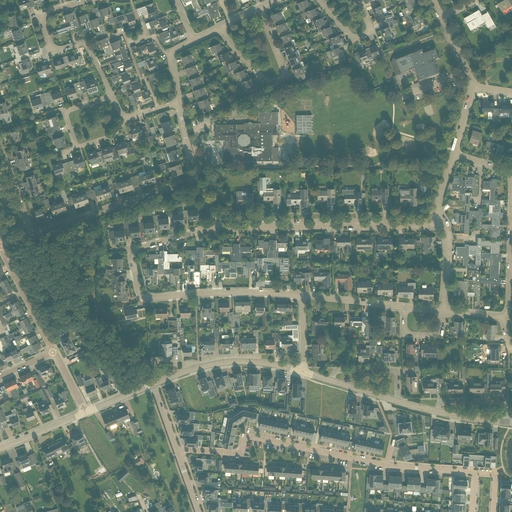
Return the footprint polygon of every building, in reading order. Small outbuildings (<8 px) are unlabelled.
[(33,7),(30,0),(27,0),(26,0),(19,2),(21,10),(28,8),(33,7)] [(191,1),(197,12),(202,10),(201,10),(197,0),(183,0),(185,4),(191,1)] [(303,14),(306,12),(314,9),(313,9),(310,2),(308,3),(306,0),(298,3),(301,10),(302,9),(303,14)] [(511,5),(511,0),(504,0),(497,4),(502,12),(506,9),(506,8),(511,5)] [(372,9),(375,16),(383,13),(382,9),(385,8),(383,1),(376,3),(378,7),(372,9)] [(402,10),(404,17),(413,13),(412,9),(417,7),(415,1),(406,4),(408,7),(404,9),(402,10)] [(147,11),(149,17),(156,15),(152,3),(136,9),(139,17),(142,16),(141,13),(147,11)] [(197,12),(194,13),(196,18),(208,13),(211,19),(219,15),(215,7),(217,6),(216,3),(215,4),(211,5),(201,10),(202,10),(197,12)] [(109,7),(98,10),(98,11),(100,17),(101,17),(106,15),(108,21),(107,21),(108,25),(114,23),(114,24),(118,23),(116,17),(113,18),(109,7)] [(311,23),(314,22),(314,21),(322,18),(321,18),(318,11),(316,12),(314,9),(306,12),(309,18),(306,19),(306,21),(307,23),(308,23),(311,22),(311,23)] [(466,17),(464,18),(470,31),(479,26),(479,27),(485,23),(488,28),(494,25),(495,25),(489,14),(488,14),(483,17),(482,15),(479,10),(473,13),(474,14),(467,18),(466,17)] [(78,25),(76,18),(74,12),(63,16),(65,23),(69,21),(71,26),(57,30),(59,35),(71,30),(79,28),(78,25)] [(132,12),(116,17),(118,23),(121,22),(120,21),(126,19),(127,20),(129,25),(130,29),(137,27),(136,23),(132,12)] [(275,27),(277,26),(276,26),(284,23),(282,19),(283,18),(281,12),(272,15),(274,21),(273,22),(275,27)] [(394,21),(392,14),(388,16),(388,15),(385,16),(383,13),(375,16),(377,22),(383,20),(384,24),(391,22),(394,21)] [(413,13),(404,17),(400,18),(402,25),(410,22),(413,29),(414,30),(416,31),(417,30),(418,29),(418,27),(418,26),(420,26),(419,23),(423,22),(420,15),(415,17),(413,13)] [(92,27),(89,21),(87,14),(76,18),(78,25),(85,22),(87,28),(85,29),(86,32),(92,30),(92,27)] [(10,26),(11,29),(19,26),(18,22),(17,22),(15,15),(8,18),(7,16),(4,17),(6,25),(9,24),(10,26)] [(148,23),(150,29),(148,30),(150,35),(156,33),(153,26),(159,24),(161,30),(168,27),(164,16),(148,23)] [(89,21),(92,27),(98,25),(100,31),(99,32),(100,35),(106,33),(104,28),(100,17),(89,21)] [(319,32),(322,31),(322,30),(330,27),(329,27),(326,20),(324,21),(322,18),(314,21),(314,22),(316,27),(317,27),(319,32)] [(391,22),(384,24),(386,28),(380,30),(383,37),(386,36),(387,40),(393,38),(390,30),(393,28),(391,22)] [(280,38),(281,37),(288,34),(286,29),(287,29),(285,23),(284,23),(276,26),(277,26),(279,32),(278,33),(280,38)] [(11,29),(2,32),(4,38),(8,36),(8,35),(13,33),(15,40),(22,38),(20,31),(21,31),(19,26),(11,29)] [(160,36),(158,37),(161,43),(165,41),(165,39),(171,37),(171,38),(172,41),(179,39),(174,27),(159,34),(160,36)] [(327,40),(330,39),(329,39),(338,36),(337,36),(334,29),(331,30),(330,27),(322,30),(322,31),(324,36),(325,36),(327,40)] [(284,49),(285,48),(293,45),(291,41),(292,40),(289,34),(288,34),(281,37),(283,43),(282,44),(284,49)] [(334,45),(335,49),(338,48),(345,45),(342,38),(339,39),(338,36),(329,39),(330,39),(332,46),(334,45)] [(113,50),(110,43),(108,37),(97,42),(99,48),(103,47),(105,53),(108,52),(109,55),(114,53),(113,50)] [(119,48),(122,57),(127,55),(121,39),(110,43),(113,50),(119,48)] [(138,55),(142,54),(141,51),(147,49),(150,55),(151,55),(153,54),(156,53),(152,42),(139,47),(136,48),(136,46),(131,47),(133,54),(137,52),(138,55)] [(14,53),(16,59),(29,55),(27,51),(26,51),(24,44),(13,47),(15,53),(14,53)] [(216,57),(219,56),(227,53),(227,52),(226,53),(223,46),(221,47),(219,44),(211,47),(213,53),(215,53),(216,57)] [(288,60),(290,59),(289,59),(297,56),(298,56),(300,55),(298,50),(296,51),(293,45),(285,48),(287,54),(286,55),(288,60)] [(364,50),(365,51),(368,58),(373,56),(373,57),(376,56),(378,63),(382,61),(376,46),(370,49),(370,48),(364,50)] [(396,76),(393,77),(396,85),(405,82),(402,76),(416,70),(419,79),(438,72),(435,63),(436,62),(436,60),(439,59),(439,58),(440,58),(439,57),(438,57),(435,48),(424,52),(422,47),(393,58),(391,63),(396,76)] [(335,49),(330,51),(333,57),(335,61),(340,59),(341,62),(346,60),(342,50),(340,51),(338,48),(335,49)] [(365,51),(359,53),(359,52),(353,54),(357,63),(362,61),(362,62),(365,61),(367,67),(371,66),(369,59),(368,58),(365,51)] [(224,66),(227,65),(235,61),(234,62),(231,55),(228,56),(227,53),(219,56),(221,62),(223,62),(224,66)] [(69,56),(65,57),(67,64),(70,63),(70,64),(75,62),(76,66),(83,63),(81,55),(77,57),(76,54),(69,56)] [(29,55),(16,59),(14,60),(15,63),(21,61),(22,63),(19,64),(20,68),(19,69),(21,75),(29,73),(28,68),(31,67),(29,59),(30,59),(29,55)] [(123,65),(125,71),(132,69),(127,55),(122,57),(116,59),(117,61),(112,63),(114,68),(112,69),(113,74),(119,72),(118,68),(117,67),(123,65)] [(185,70),(186,69),(194,66),(192,61),(193,61),(190,55),(182,58),(184,64),(183,64),(185,70)] [(293,71),(294,70),(302,67),(304,66),(304,65),(303,62),(302,62),(300,62),(298,56),(297,56),(289,59),(290,59),(292,65),(291,66),(293,71)] [(67,64),(65,57),(60,58),(61,59),(53,62),(56,69),(64,66),(64,65),(67,64)] [(152,57),(136,63),(138,68),(141,67),(147,65),(149,71),(156,68),(152,57)] [(232,75),(235,74),(243,70),(242,71),(239,64),(236,65),(235,61),(227,65),(229,71),(230,71),(232,75)] [(43,64),(43,65),(36,67),(39,74),(47,71),(48,74),(51,73),(48,62),(43,64)] [(189,81),(190,80),(198,77),(196,72),(197,72),(195,66),(194,66),(186,69),(188,75),(187,75),(189,81)] [(294,70),(296,76),(295,77),(297,82),(306,78),(304,74),(305,73),(302,67),(294,70)] [(121,79),(124,85),(130,82),(127,73),(133,71),(132,69),(125,71),(126,71),(110,77),(113,83),(116,82),(115,81),(121,79)] [(151,87),(154,85),(152,80),(152,79),(158,77),(160,83),(167,81),(163,70),(147,75),(151,87)] [(240,84),(243,83),(251,79),(250,79),(247,73),(244,73),(243,70),(235,74),(237,80),(238,80),(240,84)] [(193,92),(194,91),(202,88),(200,84),(201,83),(199,77),(198,77),(190,80),(192,86),(191,86),(193,92)] [(243,83),(245,89),(246,89),(248,93),(258,89),(255,81),(252,82),(251,79),(243,83)] [(85,80),(79,82),(82,92),(88,90),(89,94),(89,95),(93,94),(93,92),(97,91),(94,82),(90,83),(87,84),(85,80)] [(132,87),(134,93),(141,91),(136,80),(130,82),(124,85),(121,86),(123,92),(126,91),(126,89),(132,87)] [(69,87),(64,88),(65,91),(67,95),(68,100),(77,97),(76,94),(82,92),(79,82),(72,84),(73,88),(70,89),(69,87)] [(141,91),(134,93),(131,94),(131,95),(128,97),(130,102),(134,101),(133,100),(136,99),(136,98),(142,96),(144,102),(151,100),(147,88),(141,91)] [(197,103),(199,102),(206,99),(204,94),(205,94),(203,88),(202,88),(194,91),(197,97),(195,98),(197,103)] [(51,91),(44,93),(48,103),(53,101),(54,104),(63,102),(60,92),(52,95),(51,91)] [(48,103),(44,93),(30,98),(34,111),(43,108),(42,105),(48,103)] [(199,102),(201,108),(200,109),(202,114),(212,110),(210,105),(212,104),(210,101),(208,102),(207,99),(206,99),(199,102)] [(0,113),(10,111),(9,105),(6,106),(5,102),(0,103),(0,113)] [(494,102),(482,102),(483,112),(488,112),(492,112),(492,119),(497,119),(497,115),(497,114),(497,113),(497,109),(494,109),(494,107),(494,102)] [(500,109),(497,109),(497,113),(497,114),(497,115),(503,115),(511,115),(511,113),(511,109),(511,104),(507,104),(501,105),(500,105),(500,109)] [(10,111),(0,113),(0,119),(2,119),(3,123),(11,121),(9,117),(12,116),(10,111)] [(216,129),(215,129),(215,134),(216,134),(216,141),(224,140),(224,152),(223,152),(223,162),(233,162),(233,160),(252,159),(252,161),(279,161),(279,148),(273,148),(273,135),(274,135),(276,135),(276,132),(277,132),(276,124),(278,124),(278,112),(258,112),(258,121),(261,121),(261,123),(244,123),(244,124),(218,125),(216,125),(216,129)] [(158,129),(159,133),(161,133),(160,133),(163,132),(168,130),(173,129),(170,120),(168,121),(167,115),(162,116),(158,118),(160,124),(161,124),(162,128),(158,129)] [(46,128),(48,135),(58,131),(56,126),(59,125),(56,116),(44,120),(47,128),(46,128)] [(311,116),(296,116),(296,134),(311,134),(311,116)] [(139,126),(130,129),(132,133),(133,138),(134,141),(138,139),(137,137),(140,136),(141,139),(149,137),(147,131),(145,126),(139,128),(139,126)] [(473,126),(474,127),(469,143),(478,145),(482,133),(479,132),(481,128),(473,126)] [(17,137),(20,136),(18,130),(4,135),(6,140),(10,139),(11,143),(19,140),(17,137)] [(164,138),(167,147),(171,145),(176,143),(173,135),(170,136),(168,130),(163,132),(160,133),(161,133),(163,139),(164,138)] [(58,131),(48,135),(50,142),(54,141),(57,148),(66,145),(63,136),(60,137),(58,131)] [(489,148),(488,152),(495,154),(494,156),(500,158),(504,147),(498,145),(487,141),(486,147),(489,148)] [(115,145),(116,148),(117,148),(119,154),(126,151),(127,155),(134,153),(131,143),(125,145),(124,142),(115,145)] [(167,153),(170,161),(175,160),(179,158),(176,150),(173,151),(171,145),(167,147),(164,148),(166,153),(167,153)] [(101,149),(102,152),(104,158),(112,156),(113,160),(120,157),(119,154),(117,148),(116,148),(111,149),(110,146),(101,149)] [(14,157),(15,162),(29,158),(27,152),(24,153),(23,149),(21,150),(19,151),(16,152),(17,156),(14,157)] [(102,152),(96,154),(95,151),(87,154),(90,163),(97,160),(99,164),(101,163),(103,169),(107,167),(105,162),(106,162),(104,158),(102,152)] [(74,161),(68,163),(71,173),(78,171),(76,167),(84,165),(81,156),(73,158),(74,161)] [(29,158),(15,162),(17,167),(20,166),(22,170),(29,168),(28,164),(31,163),(29,158)] [(155,166),(156,169),(158,173),(161,172),(166,171),(165,170),(170,168),(173,176),(182,173),(179,164),(176,166),(175,160),(170,161),(155,166)] [(71,173),(68,163),(62,165),(61,162),(52,165),(55,174),(63,172),(64,175),(71,173)] [(152,172),(145,174),(149,184),(155,182),(155,180),(159,178),(158,173),(156,169),(151,170),(152,172)] [(139,175),(134,176),(137,184),(141,183),(142,186),(149,184),(145,174),(139,176),(139,175)] [(24,183),(25,188),(39,184),(37,178),(35,179),(33,175),(31,176),(29,177),(26,178),(27,182),(24,183)] [(465,177),(465,180),(465,185),(472,186),(472,196),(477,196),(478,175),(474,175),(474,177),(465,177)] [(130,179),(123,181),(127,191),(133,189),(132,186),(137,184),(134,176),(129,178),(130,179)] [(459,201),(465,201),(465,196),(465,185),(465,180),(459,180),(459,177),(454,176),(454,179),(453,182),(452,182),(452,191),(460,191),(459,201)] [(266,192),(266,177),(260,177),(260,194),(264,194),(264,200),(274,200),(274,203),(280,203),(280,190),(274,190),(274,192),(266,192)] [(490,190),(490,200),(495,200),(495,188),(497,188),(497,179),(492,179),(492,182),(482,181),(482,190),(490,190)] [(107,187),(101,189),(104,199),(111,196),(110,193),(114,192),(112,184),(110,180),(107,181),(108,185),(107,185),(107,187)] [(116,182),(112,184),(114,192),(119,190),(120,194),(127,191),(123,181),(117,184),(116,182)] [(39,184),(25,188),(27,193),(30,192),(32,196),(39,194),(38,190),(41,189),(39,184)] [(94,189),(89,191),(92,199),(96,198),(98,201),(104,199),(101,189),(95,191),(94,189)] [(318,192),(318,200),(328,199),(328,203),(334,203),(334,189),(328,189),(328,192),(318,192)] [(388,202),(388,189),(382,189),(382,191),(377,191),(377,189),(372,189),(372,199),(382,199),(382,202),(388,202)] [(417,205),(416,189),(410,189),(410,190),(400,190),(401,202),(411,202),(411,205),(417,205)] [(63,201),(57,203),(60,213),(66,211),(65,208),(70,206),(67,198),(64,190),(59,191),(63,201)] [(301,194),(287,194),(287,206),(295,206),(295,203),(301,203),(301,206),(307,206),(307,201),(307,190),(301,190),(301,194)] [(355,190),(342,191),(342,195),(345,195),(345,198),(345,203),(355,202),(355,206),(361,206),(361,201),(361,193),(355,193),(355,190)] [(78,194),(79,196),(82,206),(89,204),(88,200),(92,199),(89,191),(85,193),(85,194),(83,195),(82,192),(78,194)] [(247,204),(247,207),(253,207),(253,193),(247,194),(247,195),(242,195),(242,192),(237,192),(237,204),(247,204)] [(72,197),(67,198),(70,206),(74,205),(75,208),(82,206),(79,196),(72,198),(72,197)] [(469,234),(469,219),(469,212),(469,211),(470,203),(470,196),(465,196),(465,201),(465,205),(466,205),(466,215),(459,215),(459,214),(458,213),(456,213),(455,214),(455,217),(455,218),(457,218),(456,224),(464,224),(464,234),(469,234)] [(60,213),(57,203),(56,201),(52,202),(53,205),(50,206),(47,198),(43,199),(45,206),(48,214),(52,212),(53,216),(60,213)] [(492,205),(492,212),(500,213),(500,212),(500,204),(503,204),(503,200),(502,200),(499,200),(495,200),(490,200),(482,200),(482,205),(492,205)] [(48,214),(45,206),(40,207),(41,209),(34,211),(37,221),(44,219),(43,215),(48,214)] [(476,230),(482,230),(482,224),(482,217),(482,212),(482,209),(478,209),(478,211),(469,211),(469,212),(469,219),(476,219),(476,230)] [(183,211),(183,215),(184,219),(190,218),(190,221),(199,220),(198,210),(189,211),(189,210),(183,211)] [(168,212),(169,219),(169,223),(175,222),(175,225),(184,224),(184,219),(183,215),(175,216),(174,212),(168,212)] [(482,217),(492,218),(492,225),(500,225),(500,216),(503,216),(503,213),(500,212),(500,213),(492,212),(482,212),(482,217)] [(153,216),(154,223),(154,227),(160,226),(161,229),(170,229),(169,223),(169,219),(160,220),(160,215),(153,216)] [(124,222),(125,231),(125,235),(131,235),(131,238),(140,237),(140,231),(139,227),(131,228),(130,221),(124,222)] [(139,223),(139,227),(140,231),(146,230),(146,234),(155,233),(154,227),(154,223),(145,224),(145,223),(139,223)] [(482,224),(482,230),(491,230),(491,237),(495,238),(494,241),(497,241),(497,238),(500,238),(500,229),(502,229),(502,225),(500,225),(492,225),(482,224)] [(125,235),(125,231),(116,232),(116,231),(109,231),(110,239),(116,239),(117,242),(126,241),(125,235)] [(433,252),(433,242),(435,242),(435,237),(422,237),(423,243),(424,243),(424,252),(433,252)] [(292,247),(292,257),(297,257),(297,250),(307,250),(307,247),(307,242),(299,242),(299,238),(296,238),(296,243),(296,247),(292,247)] [(315,240),(315,245),(315,250),(330,249),(330,238),(323,238),(323,240),(315,240)] [(337,242),(333,242),(333,248),(334,248),(334,253),(337,253),(337,246),(344,246),(344,253),(351,253),(351,241),(350,241),(350,238),(337,238),(337,242)] [(362,249),(371,249),(371,240),(362,240),(362,238),(357,238),(357,251),(362,251),(362,249)] [(378,260),(379,260),(384,260),(384,252),(383,252),(383,249),(392,248),(392,240),(383,240),(383,238),(378,238),(378,252),(375,252),(375,260),(378,260)] [(399,238),(399,243),(399,250),(404,250),(404,248),(413,248),(413,239),(404,239),(404,238),(399,238)] [(268,248),(268,258),(273,258),(273,240),(270,240),(270,243),(268,243),(268,242),(264,242),(264,240),(258,240),(258,244),(255,244),(255,248),(258,248),(268,248)] [(276,240),(273,240),(273,258),(279,258),(279,248),(288,248),(288,243),(276,243),(276,240)] [(481,241),(481,243),(481,246),(491,246),(491,253),(499,254),(499,245),(502,245),(502,241),(497,241),(481,241)] [(472,246),(469,246),(468,254),(476,254),(476,264),(480,264),(481,264),(481,258),(480,258),(481,253),(481,246),(481,243),(477,243),(477,246),(472,246)] [(231,252),(231,262),(237,262),(237,244),(233,244),(233,247),(222,247),(222,252),(231,252)] [(237,244),(237,262),(242,262),(242,252),(251,252),(251,247),(240,247),(240,244),(237,244)] [(463,266),(468,266),(468,264),(468,254),(469,246),(469,245),(465,245),(465,247),(456,247),(456,255),(463,256),(463,266)] [(195,255),(195,265),(200,265),(200,247),(197,247),(197,250),(185,250),(185,255),(195,255)] [(204,247),(200,247),(200,265),(206,265),(206,255),(215,255),(215,250),(204,250),(204,247)] [(158,259),(158,269),(164,269),(164,251),(160,251),(160,254),(149,254),(149,259),(158,259)] [(167,251),(164,251),(164,269),(169,269),(169,259),(178,259),(178,254),(167,254),(167,251)] [(499,277),(499,260),(501,260),(502,254),(499,254),(491,253),(481,253),(480,258),(481,258),(481,259),(490,259),(490,276),(494,276),(494,277),(499,277)] [(268,258),(257,258),(258,264),(262,264),(262,274),(266,274),(266,264),(273,264),(273,258),(268,258)] [(279,258),(273,258),(273,264),(280,264),(280,274),(284,274),(284,273),(288,272),(288,267),(286,267),(286,264),(288,264),(288,258),(279,258)] [(111,259),(111,262),(114,262),(114,269),(122,269),(122,259),(111,259)] [(231,262),(222,262),(221,262),(218,262),(218,265),(218,272),(222,272),(222,268),(225,268),(225,277),(228,277),(228,278),(229,278),(229,277),(230,277),(230,272),(237,272),(237,267),(237,262),(231,262)] [(237,262),(237,267),(243,267),(243,277),(248,277),(248,268),(252,268),(252,262),(242,262),(237,262)] [(480,283),(480,282),(480,278),(480,271),(480,266),(480,264),(476,264),(468,264),(468,266),(468,268),(474,269),(474,268),(475,268),(475,269),(475,270),(475,280),(468,280),(468,284),(476,284),(476,285),(480,285),(480,283)] [(195,265),(185,265),(185,272),(189,272),(189,281),(194,281),(193,271),(200,271),(200,265),(195,265)] [(206,265),(200,265),(200,271),(207,271),(207,281),(212,281),(212,272),(216,272),(215,265),(206,265)] [(314,280),(318,280),(318,279),(323,279),(324,288),(330,287),(330,273),(318,273),(318,268),(314,268),(314,280)] [(158,269),(148,269),(148,276),(152,276),(152,285),(157,285),(157,274),(164,274),(164,269),(158,269)] [(169,269),(164,269),(164,274),(170,274),(170,285),(175,285),(175,275),(179,275),(179,269),(169,269)] [(308,285),(308,273),(302,273),(301,272),(299,272),(298,272),(298,274),(294,274),(294,282),(303,282),(303,285),(308,285)] [(112,289),(114,289),(125,288),(125,281),(121,282),(121,274),(111,274),(112,289)] [(339,277),(335,277),(335,283),(339,283),(339,281),(345,281),(345,290),(351,290),(351,278),(348,279),(348,275),(339,275),(339,277)] [(501,278),(498,278),(490,278),(480,278),(480,282),(480,283),(490,283),(490,291),(491,291),(491,294),(497,294),(497,291),(498,291),(498,282),(501,282),(501,278)] [(0,289),(2,289),(2,288),(9,285),(6,279),(0,282),(0,284),(1,286),(0,286),(0,289)] [(467,292),(468,284),(468,280),(468,279),(464,279),(464,281),(455,281),(455,289),(462,290),(462,300),(467,300),(467,292)] [(367,291),(367,293),(372,293),(372,281),(367,281),(367,283),(358,283),(358,291),(367,291)] [(378,294),(387,294),(387,296),(392,296),(392,283),(387,283),(387,285),(378,285),(378,294)] [(408,288),(398,288),(398,291),(399,296),(408,296),(408,298),(413,298),(413,293),(413,288),(415,288),(415,283),(408,283),(408,286),(408,288)] [(468,284),(467,292),(475,293),(474,303),(480,303),(480,285),(476,285),(476,284),(468,284)] [(2,288),(2,289),(5,294),(12,291),(9,285),(2,288)] [(114,289),(114,295),(120,295),(120,301),(115,301),(115,306),(122,306),(122,301),(127,300),(127,291),(125,291),(125,288),(114,289)] [(428,288),(428,290),(419,290),(419,298),(428,298),(428,300),(433,300),(433,288),(428,288)] [(8,310),(10,312),(20,307),(17,301),(10,305),(12,308),(8,310)] [(236,303),(236,308),(236,311),(250,311),(250,302),(236,303)] [(208,327),(214,327),(214,319),(214,312),(211,312),(211,303),(202,304),(202,307),(203,311),(201,311),(201,316),(210,316),(210,319),(210,324),(208,324),(208,327)] [(220,303),(220,308),(220,311),(229,311),(229,303),(220,303)] [(256,303),(256,308),(256,314),(262,314),(263,326),(268,326),(268,317),(265,317),(265,311),(265,303),(256,303)] [(287,313),(291,313),(292,305),(277,304),(277,307),(273,307),(273,313),(280,313),(280,311),(287,311),(287,313)] [(129,306),(124,307),(126,319),(127,321),(135,319),(138,318),(137,310),(136,310),(130,311),(129,306)] [(20,307),(10,312),(10,313),(6,314),(8,318),(13,315),(12,314),(14,313),(16,316),(23,313),(20,307)] [(155,309),(156,317),(161,316),(161,317),(167,317),(167,308),(155,309)] [(181,308),(181,313),(181,317),(191,317),(190,308),(185,309),(185,308),(181,308)] [(313,321),(313,334),(318,334),(318,328),(316,328),(316,325),(324,325),(328,325),(328,317),(320,318),(315,319),(315,321),(313,321)] [(362,318),(353,318),(353,325),(362,325),(362,328),(365,328),(365,331),(369,331),(369,318),(366,318),(366,317),(362,317),(362,318)] [(382,320),(384,323),(384,334),(395,334),(395,326),(395,318),(393,318),(393,317),(392,317),(392,318),(387,318),(387,317),(382,317),(382,320)] [(17,327),(19,330),(29,324),(26,318),(19,322),(21,325),(17,327)] [(461,334),(461,335),(463,335),(464,334),(464,333),(464,332),(464,325),(462,325),(462,323),(454,322),(454,328),(451,328),(450,333),(461,334)] [(29,324),(19,330),(20,332),(23,330),(25,334),(32,330),(29,324)] [(370,324),(370,337),(378,337),(378,332),(375,332),(375,324),(370,324)] [(487,338),(489,339),(494,339),(495,332),(496,332),(497,325),(488,325),(488,330),(487,338)] [(60,332),(63,335),(70,330),(67,327),(60,332)] [(242,343),(242,349),(256,348),(256,343),(258,343),(258,330),(253,330),(253,339),(252,339),(252,338),(242,339),(240,339),(240,344),(242,343)] [(274,341),(278,341),(278,333),(272,333),(272,341),(266,341),(266,348),(274,348),(274,341)] [(62,345),(64,348),(72,344),(70,340),(72,340),(69,334),(64,337),(65,339),(60,341),(61,342),(60,342),(61,346),(62,345)] [(180,337),(180,342),(181,350),(184,350),(184,356),(192,355),(192,353),(195,352),(195,346),(191,346),(191,348),(186,348),(185,342),(183,342),(183,334),(180,335),(180,337)] [(28,339),(31,345),(38,341),(35,335),(28,339)] [(289,339),(283,340),(283,348),(292,347),(292,341),(293,341),(298,341),(298,336),(293,336),(289,337),(289,339)] [(214,338),(205,339),(205,350),(215,350),(214,338)] [(222,348),(229,348),(229,349),(233,349),(233,338),(229,338),(229,339),(221,339),(222,348)] [(377,353),(377,346),(377,340),(372,340),(372,345),(366,345),(366,349),(359,349),(359,362),(369,361),(369,353),(377,353)] [(38,341),(31,345),(20,350),(22,354),(31,349),(33,353),(36,351),(38,350),(37,349),(41,347),(41,346),(40,343),(39,344),(38,341)] [(1,356),(2,358),(3,360),(6,359),(7,362),(13,359),(10,352),(8,348),(8,349),(6,345),(5,342),(1,344),(3,347),(5,353),(4,353),(4,354),(1,356)] [(72,344),(64,348),(65,351),(64,351),(66,354),(67,354),(67,355),(72,352),(75,357),(90,349),(88,347),(86,348),(87,349),(84,350),(83,348),(81,350),(79,347),(76,349),(75,346),(74,347),(72,344)] [(162,344),(162,351),(162,356),(168,356),(168,354),(178,354),(178,347),(171,347),(171,344),(162,344)] [(313,344),(313,349),(314,349),(314,359),(323,359),(323,344),(313,344)] [(415,352),(415,347),(414,347),(414,344),(413,344),(409,344),(407,344),(406,355),(410,355),(410,356),(413,356),(412,358),(413,358),(415,359),(415,361),(418,361),(418,358),(419,352),(415,352)] [(421,352),(419,352),(418,358),(421,359),(422,354),(425,354),(424,356),(436,357),(436,347),(425,346),(425,345),(422,345),(421,352)] [(382,346),(377,346),(377,353),(377,354),(382,354),(382,361),(395,361),(395,358),(398,358),(398,350),(395,350),(395,348),(389,348),(389,353),(382,353),(382,346)] [(488,346),(488,349),(491,349),(492,359),(487,359),(488,363),(499,363),(499,349),(498,349),(498,346),(488,346)] [(12,347),(8,348),(10,352),(13,359),(19,356),(16,349),(13,350),(12,347)] [(45,374),(48,373),(49,375),(53,373),(50,367),(47,369),(45,365),(42,367),(42,366),(35,369),(37,373),(35,374),(38,381),(40,386),(41,388),(43,387),(45,386),(41,377),(46,375),(45,374)] [(105,368),(101,371),(102,371),(105,375),(108,379),(109,380),(113,377),(112,376),(105,368)] [(28,382),(27,382),(28,383),(29,385),(31,389),(34,388),(30,381),(33,379),(30,373),(28,373),(27,373),(25,374),(25,375),(27,381),(28,382)] [(235,384),(232,384),(234,391),(239,390),(244,390),(244,388),(243,384),(243,382),(242,376),(241,373),(234,374),(234,377),(235,384)] [(248,373),(248,378),(249,378),(249,385),(254,385),(254,390),(257,391),(256,395),(260,395),(260,391),(261,379),(257,379),(258,374),(248,373)] [(225,382),(225,381),(224,381),(222,375),(220,375),(220,374),(215,376),(216,377),(214,377),(215,380),(214,380),(216,385),(217,384),(218,388),(223,386),(224,389),(231,387),(229,380),(225,382)] [(28,383),(27,382),(28,382),(27,381),(25,375),(19,377),(22,384),(25,383),(26,386),(29,385),(28,383)] [(96,392),(94,387),(95,386),(91,378),(85,381),(83,377),(81,378),(79,375),(75,376),(80,386),(83,385),(88,396),(96,392)] [(110,387),(108,382),(107,380),(103,382),(101,376),(95,379),(98,388),(101,387),(103,390),(110,387)] [(272,390),(272,376),(264,376),(263,389),(272,390)] [(199,384),(202,390),(207,389),(210,397),(216,395),(214,387),(210,389),(207,382),(206,377),(203,378),(203,377),(200,379),(199,380),(200,384),(199,384)] [(408,391),(417,391),(417,377),(406,377),(406,384),(408,384),(408,391)] [(440,379),(440,378),(436,378),(436,383),(425,383),(425,392),(432,392),(432,393),(436,393),(436,386),(440,386),(440,383),(443,383),(443,379),(440,379)] [(287,393),(287,384),(287,382),(286,382),(286,379),(278,379),(278,382),(277,382),(277,387),(278,387),(278,392),(287,393)] [(14,380),(9,382),(12,389),(18,386),(14,380)] [(505,389),(505,381),(501,381),(501,384),(490,384),(490,393),(504,393),(504,389),(505,389)] [(12,389),(9,382),(8,382),(6,382),(6,383),(4,385),(7,391),(9,390),(13,398),(16,397),(14,392),(12,389)] [(191,382),(184,384),(192,407),(196,406),(194,400),(196,399),(195,395),(196,395),(194,390),(195,390),(194,385),(193,385),(191,382)] [(295,383),(293,383),(293,396),(301,396),(302,391),(302,387),(302,384),(298,384),(298,383),(295,383)] [(447,383),(447,392),(449,392),(449,393),(462,393),(462,388),(462,384),(449,384),(449,383),(447,383)] [(480,393),(484,393),(484,383),(470,383),(470,392),(480,392),(480,393)] [(48,386),(44,388),(48,398),(49,398),(53,396),(48,386)] [(43,387),(41,388),(38,390),(41,396),(43,395),(45,399),(48,398),(44,388),(43,387)] [(174,388),(166,391),(170,403),(175,401),(176,404),(183,401),(180,393),(176,394),(174,388)] [(67,399),(65,394),(66,394),(64,391),(58,393),(60,398),(57,399),(57,398),(53,399),(57,409),(62,407),(62,408),(66,406),(64,400),(67,399)] [(26,393),(24,394),(19,396),(21,402),(29,399),(26,393)] [(200,398),(194,400),(198,411),(204,409),(200,398)] [(238,404),(236,399),(228,402),(230,407),(238,404)] [(357,412),(357,408),(357,405),(357,401),(353,401),(353,400),(349,400),(349,402),(349,412),(354,412),(354,416),(356,416),(355,422),(360,422),(361,412),(357,412)] [(37,411),(40,410),(42,415),(50,412),(47,403),(38,406),(37,402),(33,404),(36,411),(37,411)] [(374,411),(374,406),(370,406),(370,405),(369,405),(364,404),(363,415),(369,415),(369,417),(378,417),(380,421),(383,420),(380,413),(377,414),(376,411),(374,411)] [(25,414),(25,416),(27,421),(35,418),(31,409),(27,411),(26,408),(23,409),(25,414)] [(12,414),(14,419),(6,422),(8,426),(11,425),(12,427),(13,426),(14,427),(16,426),(16,425),(20,424),(17,417),(15,412),(16,411),(14,409),(10,410),(12,414)] [(125,409),(114,414),(119,425),(124,422),(123,420),(129,418),(125,409)] [(192,419),(196,420),(196,412),(188,411),(188,416),(180,415),(180,417),(179,417),(179,421),(179,422),(191,423),(192,419)] [(243,411),(236,415),(241,422),(244,420),(243,411)] [(249,421),(255,422),(255,421),(257,421),(259,414),(251,412),(249,421)] [(241,422),(236,415),(235,413),(227,418),(237,425),(241,422)] [(119,425),(114,414),(102,419),(106,428),(107,427),(108,429),(111,428),(110,426),(115,424),(116,426),(119,425)] [(236,429),(237,425),(227,418),(225,427),(236,429)] [(129,422),(133,429),(135,435),(139,433),(134,420),(129,422)] [(399,423),(400,433),(412,432),(411,422),(406,423),(406,422),(403,423),(399,423)] [(196,431),(200,431),(200,424),(192,423),(192,427),(184,427),(184,428),(183,428),(183,432),(183,434),(194,435),(195,435),(196,431)] [(441,440),(442,427),(440,427),(440,426),(436,426),(436,427),(435,427),(434,435),(430,434),(430,441),(434,442),(434,438),(441,439),(441,440)] [(236,429),(225,427),(224,433),(235,435),(236,429)] [(449,439),(450,428),(446,427),(446,429),(442,428),(443,427),(442,427),(441,440),(448,441),(448,445),(453,445),(454,439),(449,439)] [(466,430),(464,430),(458,429),(458,439),(458,443),(462,443),(463,439),(471,440),(471,430),(466,430)] [(73,441),(70,443),(73,447),(75,451),(80,449),(77,443),(80,442),(84,439),(79,431),(73,435),(73,434),(70,436),(73,441)] [(105,433),(110,440),(113,438),(109,431),(105,433)] [(497,449),(498,438),(494,438),(492,438),(492,433),(484,432),(484,433),(480,433),(479,433),(479,434),(478,434),(478,437),(479,437),(478,442),(484,443),(484,445),(492,445),(493,445),(493,449),(497,449)] [(234,443),(234,442),(233,442),(235,436),(224,434),(222,440),(234,443)] [(185,439),(184,442),(186,442),(185,445),(197,446),(198,440),(202,440),(202,435),(195,435),(194,435),(194,439),(186,438),(186,439),(185,439)] [(42,449),(44,454),(47,460),(69,449),(64,439),(42,449)] [(234,443),(222,440),(221,446),(232,449),(232,447),(233,447),(234,443)] [(405,442),(398,445),(403,457),(410,454),(405,442)] [(453,453),(452,459),(463,460),(463,466),(469,466),(469,461),(474,461),(474,455),(453,453)] [(35,462),(36,461),(33,454),(30,455),(27,457),(26,455),(18,458),(21,464),(23,468),(30,465),(30,466),(35,463),(35,462)] [(474,455),(474,461),(485,462),(485,467),(490,468),(491,462),(494,462),(496,463),(496,458),(496,456),(474,455)] [(131,462),(135,468),(142,463),(138,457),(131,462)] [(4,468),(2,469),(4,473),(15,469),(12,462),(11,463),(9,458),(1,461),(4,468)] [(193,463),(192,467),(193,467),(193,469),(198,469),(197,472),(202,472),(203,465),(205,466),(205,464),(212,464),(212,459),(201,458),(201,463),(193,462),(193,463)] [(126,469),(119,475),(123,479),(130,473),(126,469)] [(211,482),(209,480),(209,479),(208,479),(208,475),(198,474),(198,481),(201,481),(202,481),(202,483),(203,483),(203,486),(220,488),(220,481),(218,481),(218,483),(211,482)] [(366,483),(366,489),(370,489),(376,490),(377,475),(374,475),(374,474),(371,474),(371,475),(370,474),(370,483),(366,483)] [(377,475),(376,490),(376,489),(382,489),(382,490),(385,491),(386,484),(382,484),(383,476),(377,475)] [(386,484),(385,491),(388,491),(389,488),(395,489),(396,477),(389,476),(389,484),(386,484)] [(396,477),(395,489),(395,488),(401,488),(400,492),(404,492),(404,486),(401,485),(402,477),(399,477),(399,476),(396,476),(396,477)] [(404,486),(404,492),(407,492),(407,491),(413,491),(414,478),(408,477),(408,486),(404,486)] [(414,478),(413,491),(419,492),(419,493),(423,493),(423,487),(420,487),(421,478),(418,478),(418,477),(415,477),(415,478),(414,478)] [(452,487),(452,490),(458,491),(458,487),(467,488),(467,487),(468,484),(467,484),(467,481),(464,481),(459,480),(459,481),(457,481),(457,477),(454,477),(455,477),(454,481),(453,480),(452,487)] [(16,481),(19,487),(24,485),(22,479),(16,481)] [(423,487),(423,493),(426,494),(426,492),(432,493),(433,479),(427,479),(426,487),(423,487)] [(433,479),(432,493),(438,493),(438,494),(442,495),(442,493),(442,490),(442,488),(439,488),(440,480),(439,480),(439,479),(436,479),(433,479)] [(501,488),(500,491),(501,491),(510,491),(511,491),(511,484),(501,483),(501,485),(501,486),(501,487),(501,488),(500,488),(501,488)] [(217,498),(217,490),(203,489),(203,490),(202,490),(202,494),(203,494),(203,495),(207,495),(207,497),(208,497),(208,501),(215,501),(221,502),(221,498),(217,498)] [(452,490),(451,494),(453,494),(452,500),(457,500),(466,501),(466,495),(458,494),(458,491),(452,490)] [(233,500),(233,504),(236,504),(235,511),(236,511),(240,511),(242,503),(242,499),(236,499),(236,500),(233,500)] [(451,500),(451,504),(452,504),(452,510),(465,511),(465,510),(466,510),(466,507),(465,507),(465,505),(457,504),(457,500),(452,500),(451,500)] [(209,511),(220,511),(220,508),(224,508),(224,507),(232,507),(233,503),(228,502),(225,502),(221,502),(215,501),(215,505),(209,505),(209,511)] [(250,501),(250,507),(253,507),(252,511),(258,511),(259,503),(253,503),(253,501),(250,501)] [(293,506),(292,511),(298,511),(299,511),(302,511),(302,505),(302,503),(294,503),(293,506)]
